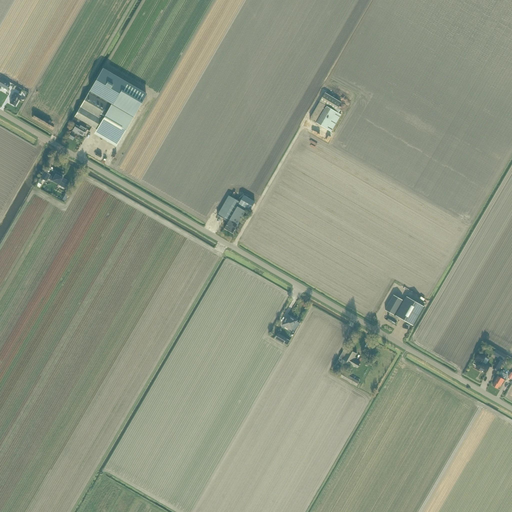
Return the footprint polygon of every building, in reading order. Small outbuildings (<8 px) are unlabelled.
[(102,70),(89,92),(90,93),(132,119),(146,95),(102,70)] [(0,86),(7,90),(10,85),(1,80),(0,81),(0,86)] [(12,99),(10,103),(15,106),(21,96),(15,93),(11,98),(12,99)] [(90,93),(72,122),(79,126),(82,121),(118,143),(132,119),(90,93)] [(338,108),(340,104),(341,102),(325,93),(310,119),(332,132),(342,115),(339,113),(341,110),(338,108)] [(76,125),(73,131),(76,132),(83,136),(87,130),(83,127),(84,126),(81,124),(80,125),(79,127),(76,125)] [(51,176),(50,175),(48,178),(50,179),(49,179),(65,189),(69,182),(62,178),(62,179),(57,176),(59,173),(54,170),(51,176)] [(50,175),(51,175),(44,171),(40,178),(46,182),(48,178),(50,175)] [(228,195),(217,215),(228,221),(224,229),(232,234),(245,211),(237,206),(238,204),(249,211),(255,202),(243,195),(239,202),(228,195)] [(399,318),(394,315),(403,300),(394,295),(385,310),(390,312),(389,317),(387,321),(395,325),(399,318)] [(424,307),(406,297),(396,316),(414,326),(424,307)] [(288,315),(283,325),(292,330),(292,328),(295,330),(299,323),(296,322),(297,321),(288,315)] [(278,339),(284,343),(287,339),(278,333),(276,338),(278,339)] [(349,350),(345,348),(339,358),(358,368),(360,363),(354,359),(357,353),(350,349),(349,350)] [(496,349),(495,352),(498,354),(497,357),(499,358),(499,357),(504,360),(507,355),(496,349)] [(485,357),(478,353),(475,360),(479,362),(476,368),(486,373),(490,367),(482,363),(485,357)] [(493,369),(497,371),(504,360),(499,357),(499,358),(493,369)] [(343,369),(340,376),(339,376),(357,386),(359,381),(349,376),(351,373),(343,369)] [(505,380),(500,378),(502,376),(499,374),(493,386),(498,388),(500,385),(501,385),(503,382),(504,383),(505,380)]
